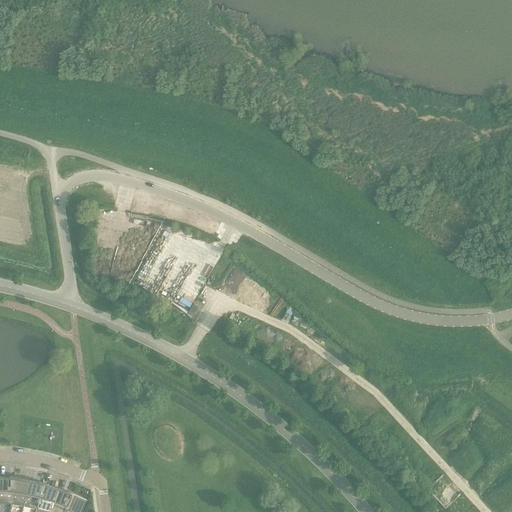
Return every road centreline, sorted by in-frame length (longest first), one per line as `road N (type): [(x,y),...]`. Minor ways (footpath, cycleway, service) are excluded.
road 1 (unclassified): [(511,314),(441,321),(409,315),(211,210),(134,184),(85,175),(59,203)]
road 2 (track): [(184,358),(222,300),(287,327),(382,397),(486,511)]
road 3 (unknown): [(222,300),(110,238)]
